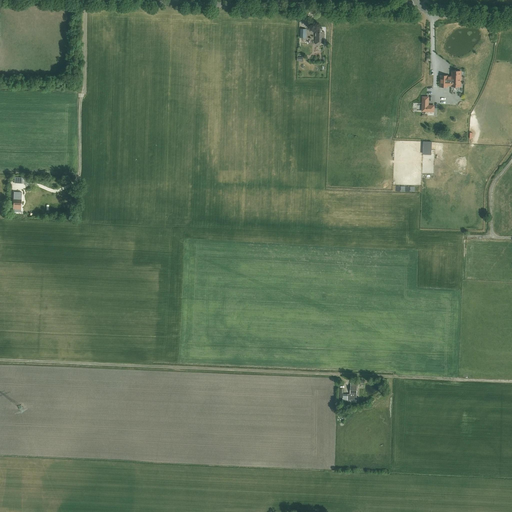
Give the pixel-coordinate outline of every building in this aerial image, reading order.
[(324,44),(324,32),(322,32),(322,28),(317,28),(315,28),(315,33),(316,33),(316,36),(315,36),(315,43),(324,44)] [(440,75),(440,87),(447,87),(448,85),(451,85),(451,86),(454,86),(460,87),(460,83),(461,83),(461,77),(461,71),(452,71),(452,77),(448,77),(448,76),(440,75)] [(427,106),(428,97),(422,97),(422,111),(434,111),(434,106),(427,106)] [(13,210),(13,211),(21,212),(22,192),(14,192),(13,202),(13,210)] [(350,382),(350,385),(350,394),(343,393),(343,388),(340,388),(340,397),(348,398),(348,399),(356,400),(357,395),(357,385),(358,385),(358,382),(350,382)]
